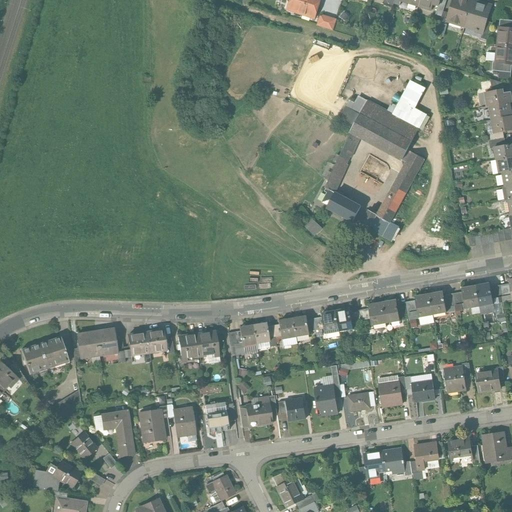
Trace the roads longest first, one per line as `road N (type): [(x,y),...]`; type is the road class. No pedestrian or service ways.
road 1 (residential): [(0,332),(54,309),(250,306),(511,261)]
road 2 (residential): [(242,455),(511,415)]
road 3 (track): [(389,52),(427,77),(437,139),(433,188),(396,247),(393,280)]
road 4 (residential): [(112,511),(143,473),(242,455)]
